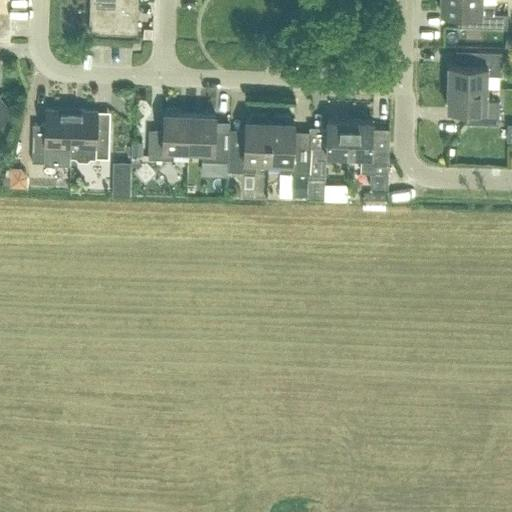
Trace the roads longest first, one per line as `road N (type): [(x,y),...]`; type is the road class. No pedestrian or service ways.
road 1 (residential): [(400,84),(161,77)]
road 2 (residential): [(511,180),(427,177),(410,166),(400,84)]
road 3 (residential): [(161,77),(68,74),(44,64),(40,0)]
